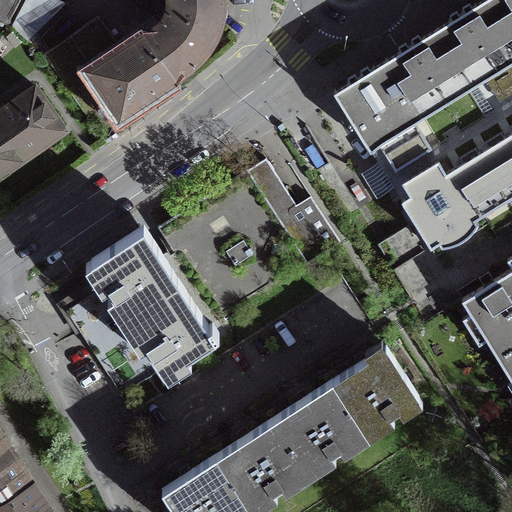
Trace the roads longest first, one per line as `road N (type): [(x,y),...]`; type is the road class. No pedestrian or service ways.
road 1 (tertiary): [(0,258),(248,90),(320,14)]
road 2 (unknown): [(113,487),(359,310)]
road 3 (residential): [(124,511),(0,270)]
